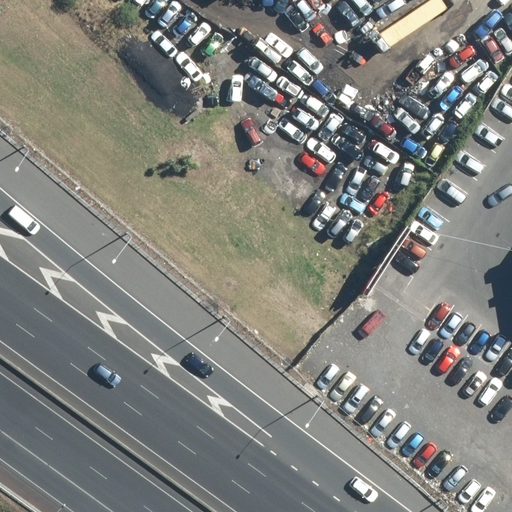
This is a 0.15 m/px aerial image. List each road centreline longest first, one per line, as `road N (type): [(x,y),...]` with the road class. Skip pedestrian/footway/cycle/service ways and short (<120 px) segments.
road 1 (motorway): [(0,190),(372,511)]
road 2 (motorway): [(0,296),(293,511)]
road 3 (motorway): [(164,511),(0,392)]
